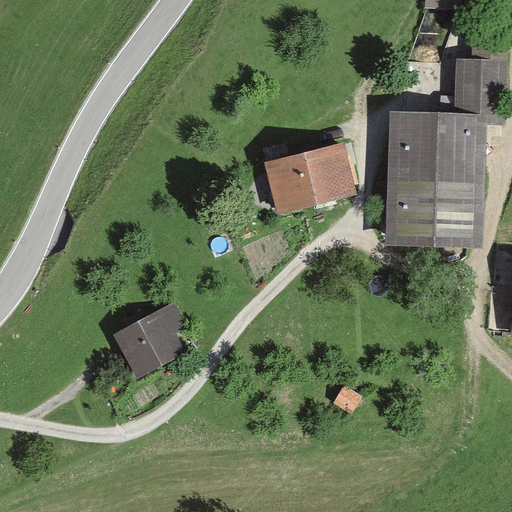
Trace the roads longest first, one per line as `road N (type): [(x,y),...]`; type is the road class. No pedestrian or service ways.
road 1 (tertiary): [(178,0),(104,95),(0,303)]
road 2 (track): [(511,367),(476,328),(463,281),(494,219),(511,143)]
